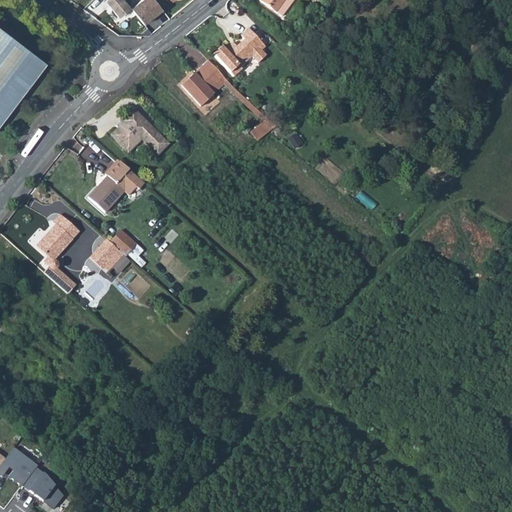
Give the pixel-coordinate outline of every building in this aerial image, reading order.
[(123,0),(104,0),(117,16),(129,7),(123,0)] [(155,0),(138,0),(129,8),(142,23),(161,8),(155,0)] [(258,0),(280,16),(291,0),(258,0)] [(221,46),(212,54),(233,76),(241,68),(240,66),(251,56),(257,63),(265,55),(260,50),(264,46),(248,28),(240,35),(243,39),(236,46),(234,44),(228,50),(224,49),(221,46)] [(0,123),(46,65),(0,29),(0,123)] [(180,85),(199,105),(222,83),(226,80),(208,60),(180,85)] [(262,121),(266,117),(250,102),(233,87),(226,80),(222,83),(262,121)] [(117,131),(111,138),(128,154),(137,144),(136,143),(141,137),(144,139),(143,141),(158,154),(167,143),(130,110),(119,123),(122,125),(117,131)] [(262,136),(275,126),(266,117),(262,121),(255,127),(262,136)] [(257,140),(262,136),(255,127),(250,131),(257,140)] [(104,174),(106,176),(87,197),(104,212),(123,191),(128,196),(135,188),(138,190),(144,183),(118,159),(104,174)] [(69,223),(69,222),(59,213),(52,221),(54,224),(35,246),(50,262),(53,262),(71,239),(61,231),(69,223)] [(71,239),(78,232),(69,223),(61,231),(71,239)] [(119,230),(109,242),(117,249),(123,254),(125,256),(127,254),(136,244),(119,230)] [(88,257),(101,268),(102,266),(117,249),(109,242),(105,238),(88,257)] [(142,250),(136,244),(127,254),(141,267),(144,263),(137,256),(142,250)] [(123,254),(117,249),(102,266),(108,272),(112,267),(118,272),(128,261),(122,255),(123,254)] [(46,267),(47,269),(43,274),(66,295),(75,285),(56,269),(57,265),(53,262),(50,262),(47,264),(46,267)] [(187,352),(202,334),(196,329),(190,336),(192,338),(183,348),(187,352)] [(4,460),(0,465),(0,473),(1,475),(8,466),(13,470),(7,479),(23,491),(23,490),(36,473),(41,467),(14,447),(4,460)] [(51,485),(36,473),(23,490),(38,502),(51,485)]
